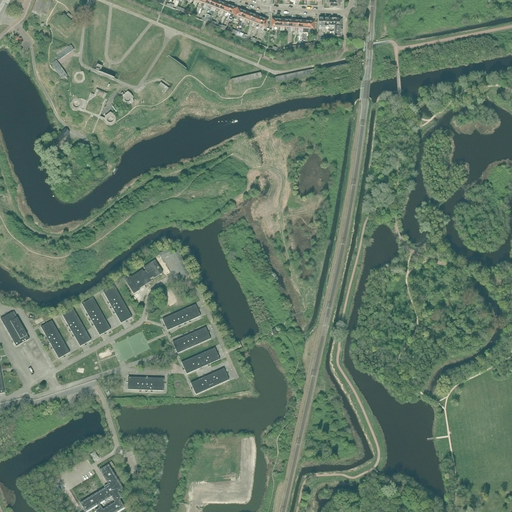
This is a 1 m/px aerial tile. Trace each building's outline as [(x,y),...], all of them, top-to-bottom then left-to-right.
[(43,0),(37,0),(35,11),(40,12),(43,0)] [(205,0),(203,8),(205,8),(206,4),(209,6),(211,0),(205,0)] [(215,0),(214,0),(211,0),(209,6),(208,8),(211,10),(211,11),(213,11),(217,0),(216,0),(215,0)] [(218,2),(219,1),(217,0),(213,11),(215,12),(216,8),(219,9),(221,3),(218,2)] [(332,0),(329,0),(329,8),(339,8),(340,3),(341,3),(341,1),(332,0)] [(227,4),(222,15),(224,16),(226,12),(229,13),(231,7),(228,5),(228,4),(227,4)] [(240,10),(240,9),(238,8),(238,9),(234,19),(236,20),(238,16),(240,17),(243,11),(240,10)] [(249,13),(250,13),(248,12),(244,23),(246,24),(247,20),(250,21),(253,15),(249,13)] [(259,17),(259,16),(258,16),(254,27),(256,28),(257,24),(260,25),(262,18),(259,17)] [(329,26),(334,27),(333,37),(341,37),(342,19),(339,19),(329,18),(329,26)] [(318,75),(316,67),(285,74),(286,76),(294,74),(294,75),(297,75),(297,72),(301,71),(303,79),(318,75)] [(263,71),(231,77),(232,83),(235,82),(236,88),(248,86),(248,82),(254,81),(254,79),(264,77),(263,71)] [(135,93),(126,92),(125,101),(135,102),(135,93)] [(55,147),(69,133),(65,129),(46,149),(51,154),(57,148),(55,147)] [(154,279),(160,274),(152,262),(143,267),(146,270),(143,272),(142,270),(131,277),(130,276),(124,280),(134,294),(140,290),(139,289),(150,282),(149,280),(153,277),(154,279)] [(121,324),(132,317),(114,286),(103,292),(121,324)] [(110,330),(93,298),(82,304),(100,336),(110,330)] [(167,331),(200,316),(195,305),(162,319),(167,331)] [(80,347),(91,341),(73,309),(62,315),(80,347)] [(17,317),(15,319),(12,313),(0,319),(16,347),(29,339),(27,335),(17,317)] [(59,359),(69,353),(52,321),(41,327),(59,359)] [(210,339),(208,333),(205,328),(172,342),(177,354),(210,339)] [(186,374),(220,360),(215,348),(181,363),(186,374)] [(196,395),(229,380),(224,369),(191,383),(196,395)] [(164,391),(164,379),(128,377),(127,390),(164,391)] [(122,498),(119,492),(123,489),(108,464),(99,470),(109,485),(109,487),(108,488),(107,486),(80,503),(81,504),(84,509),(85,511),(97,505),(99,507),(95,510),(96,511),(116,511),(125,507),(120,499),(122,498)]
